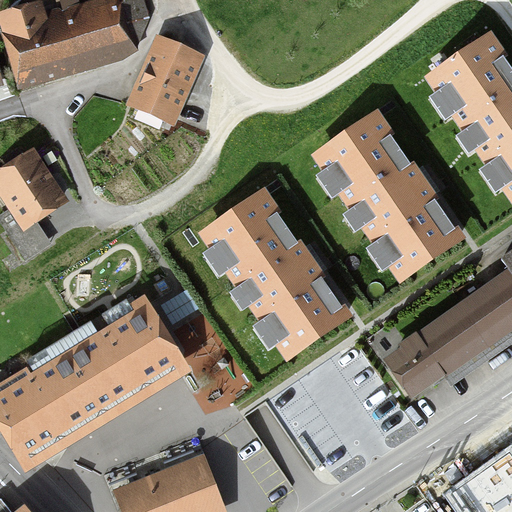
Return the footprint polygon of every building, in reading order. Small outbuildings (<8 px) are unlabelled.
[(103,0),(107,11),(42,28),(37,5),(7,13),(24,77),(126,46),(149,18),(142,0),(103,0)] [(511,75),(488,41),(433,79),(511,193),(511,75)] [(174,119),(199,63),(159,44),(133,101),(174,119)] [(375,119),(320,157),(402,277),(458,239),(417,179),(375,119)] [(31,156),(0,177),(0,181),(22,222),(56,200),(31,156)] [(206,235),(289,355),(345,317),(303,257),(262,197),(206,235)] [(391,361),(414,394),(443,373),(442,372),(511,323),(511,252),(501,260),(511,275),(511,276),(420,341),(391,361)] [(0,394),(0,414),(25,455),(174,365),(141,310),(0,394)] [(511,491),(511,428),(479,450),(508,494),(511,491)] [(126,511),(214,511),(220,510),(202,465),(121,498),(126,511)] [(0,505),(0,511),(13,511),(5,501),(0,505)]
